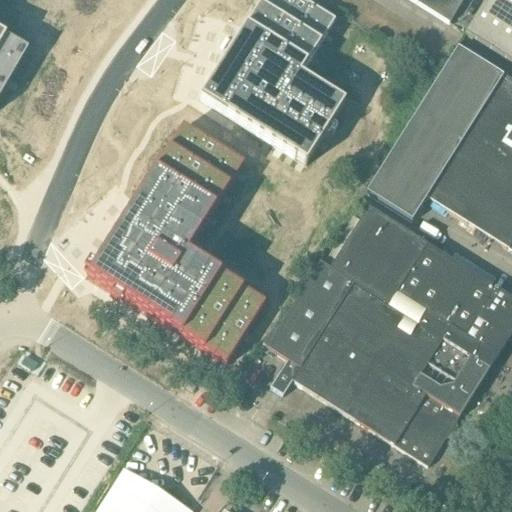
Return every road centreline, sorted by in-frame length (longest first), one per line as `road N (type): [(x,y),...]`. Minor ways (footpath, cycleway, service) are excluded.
road 1 (unclassified): [(335,511),(42,327),(6,321)]
road 2 (unclassified): [(6,321),(86,124),(173,0)]
